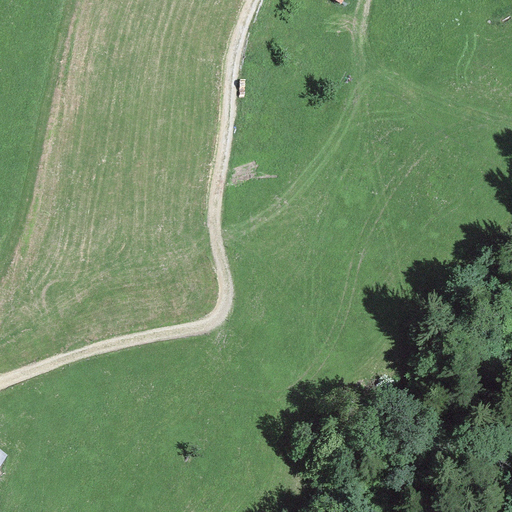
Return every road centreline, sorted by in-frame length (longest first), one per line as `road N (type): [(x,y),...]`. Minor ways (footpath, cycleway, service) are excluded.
road 1 (track): [(255,0),(235,60),(215,218),(227,284),(222,312),(201,326),(106,345),(0,381)]
road 2 (track): [(0,277),(26,202),(72,0)]
road 3 (track): [(511,124),(435,101),(379,70),(365,40),(367,0)]
